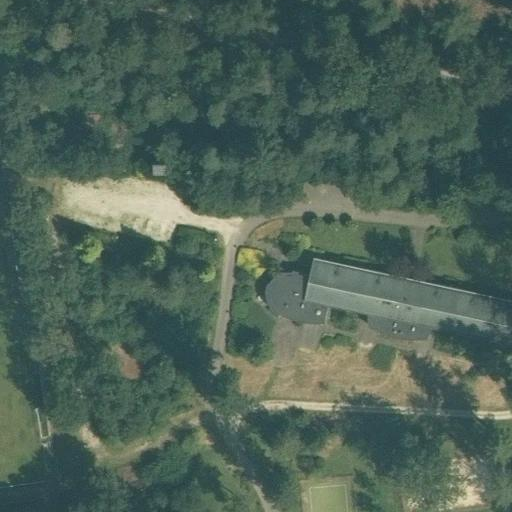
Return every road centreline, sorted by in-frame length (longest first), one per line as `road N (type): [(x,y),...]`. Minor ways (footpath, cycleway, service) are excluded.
road 1 (tertiary): [(511,93),(32,0)]
road 2 (unknown): [(511,441),(226,430)]
